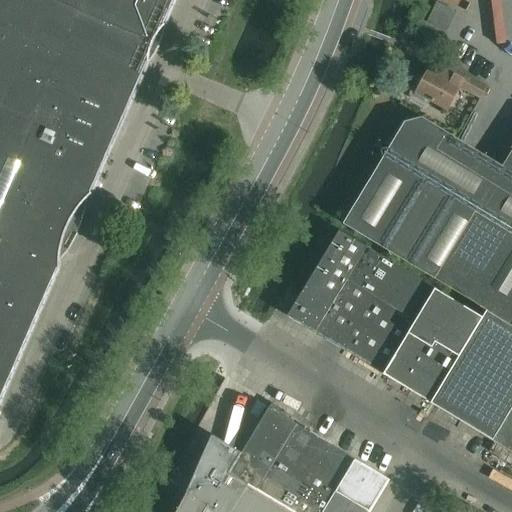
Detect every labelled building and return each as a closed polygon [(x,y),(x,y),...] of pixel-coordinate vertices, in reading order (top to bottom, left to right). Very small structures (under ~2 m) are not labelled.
[(0,0),(0,404),(59,269),(61,269),(62,253),(65,237),(72,222),(78,212),(85,203),(93,194),(92,193),(148,63),(150,63),(151,56),(152,49),(154,43),(158,37),(162,31),(166,26),(165,24),(175,0),(0,0)] [(451,54),(446,62),(457,69),(463,62),(451,54)] [(419,78),(411,93),(411,98),(425,106),(429,100),(448,111),(461,88),(482,99),(488,87),(456,70),(448,65),(443,76),(430,69),(424,80),(419,78)] [(407,123),(345,224),(379,244),(436,279),(444,267),(511,308),(511,325),(511,326),(511,411),(494,441),(511,451),(511,161),(507,169),(457,139),(429,122),(423,117),(407,123)] [(341,231),(289,317),(385,375),(437,289),(341,231)] [(437,289),(385,375),(398,383),(432,403),(485,318),(450,297),(437,289)] [(511,334),(485,318),(432,403),(484,435),(511,387),(511,334)] [(259,401),(251,413),(260,418),(267,406),(259,401)] [(214,435),(185,492),(194,497),(218,511),(371,511),(391,480),(276,411),(279,407),(273,404),(243,453),(214,435)] [(185,492),(174,511),(218,511),(194,497),(185,492)]
